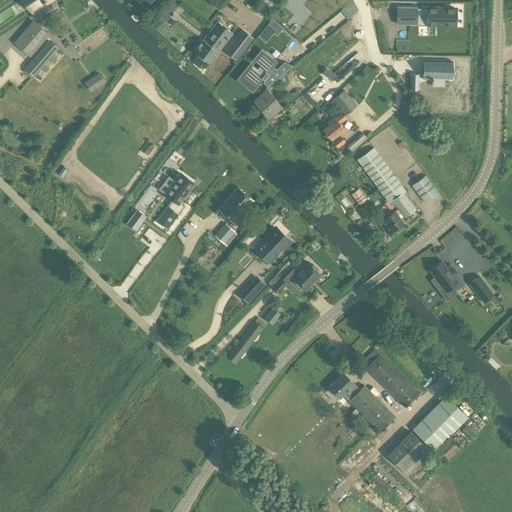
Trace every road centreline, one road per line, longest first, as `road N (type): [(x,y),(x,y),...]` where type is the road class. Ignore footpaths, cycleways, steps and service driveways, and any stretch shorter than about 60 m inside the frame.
road 1 (tertiary): [(358,292),(465,204),(489,166),(497,0)]
road 2 (unclassified): [(238,418),(0,182)]
road 3 (unclassified): [(511,436),(358,292)]
road 4 (tertiary): [(238,418),(285,356),(358,292)]
